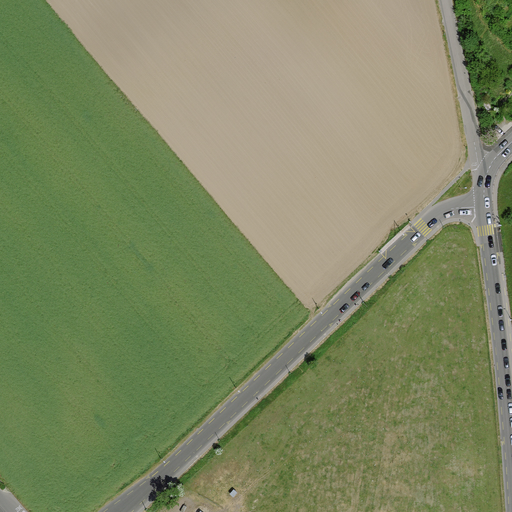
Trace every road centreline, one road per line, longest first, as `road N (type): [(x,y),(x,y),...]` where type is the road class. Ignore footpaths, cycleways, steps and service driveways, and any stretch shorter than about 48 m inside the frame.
road 1 (secondary): [(485,205),(436,216),(119,511)]
road 2 (secondary): [(511,452),(485,205)]
road 3 (residential): [(445,0),(486,175)]
